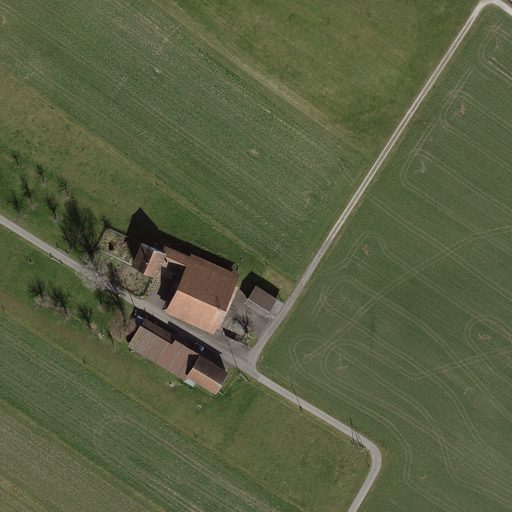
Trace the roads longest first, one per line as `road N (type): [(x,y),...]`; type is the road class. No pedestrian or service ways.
road 1 (track): [(0,218),(368,443),(376,469),(353,511)]
road 2 (track): [(486,0),(246,369)]
